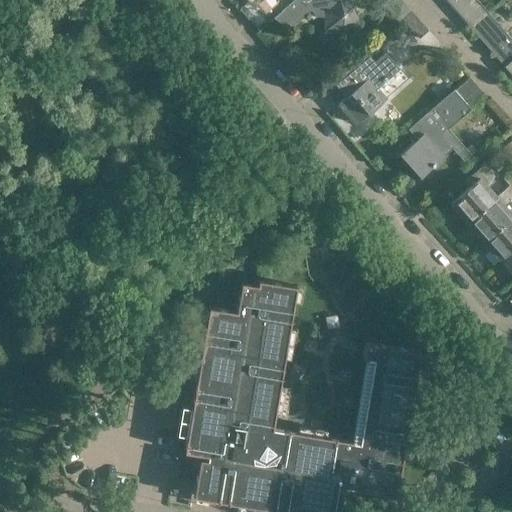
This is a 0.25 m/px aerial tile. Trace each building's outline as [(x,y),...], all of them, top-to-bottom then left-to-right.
[(292,0),(273,17),(288,28),(314,6),(319,12),(321,10),(324,13),(322,31),(337,33),(352,49),(365,37),(353,23),(357,20),(352,0),(292,0)] [(398,21),(401,18),(409,10),(399,0),(393,0),(388,4),(396,12),(393,15),(398,21)] [(443,0),(469,28),(487,13),(475,0),(443,0)] [(418,38),(427,30),(409,10),(401,18),(418,38)] [(511,76),(511,40),(487,13),(469,28),(511,76)] [(373,60),(365,51),(329,83),(342,96),(335,103),(355,124),(385,97),(376,87),(387,76),(384,74),(394,65),(382,52),(373,60)] [(469,109),(452,89),(408,129),(416,139),(399,154),(410,166),(417,166),(424,173),(452,147),(441,134),(469,109)] [(511,138),(503,147),(510,155),(511,153),(511,138)] [(468,154),(473,150),(468,145),(464,149),(468,154)] [(483,164),(464,181),(469,186),(450,203),(467,221),(494,196),(486,187),(493,175),(483,164)] [(511,170),(503,178),(509,184),(511,181),(511,170)] [(494,196),(467,221),(483,240),(511,215),(503,206),(511,197),(511,181),(509,184),(495,197),(494,196)] [(511,216),(511,215),(483,240),(500,259),(511,248),(511,216)] [(139,241),(124,252),(140,274),(155,263),(139,241)] [(511,248),(500,259),(511,272),(511,248)] [(435,372),(374,374),(375,436),(231,429),(236,317),(203,316),(201,352),(162,351),(158,448),(206,450),(204,489),(362,496),(361,462),(439,463),(435,372)] [(51,366),(67,351),(55,339),(48,345),(50,347),(41,355),(51,366)]
